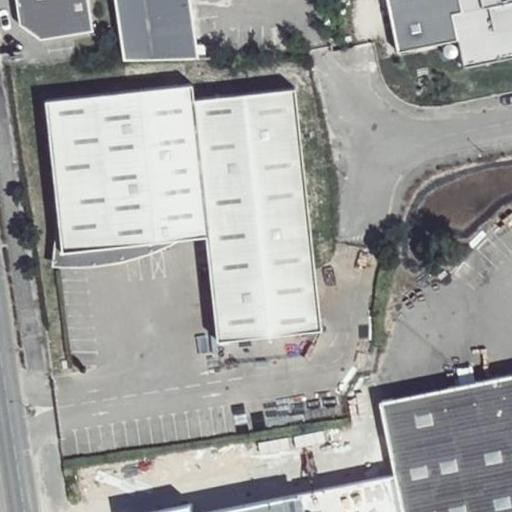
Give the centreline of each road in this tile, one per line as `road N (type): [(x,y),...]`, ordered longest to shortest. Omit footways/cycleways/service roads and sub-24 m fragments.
road 1 (tertiary): [(22,511),(0,361)]
road 2 (unclassified): [(375,147),(511,123)]
